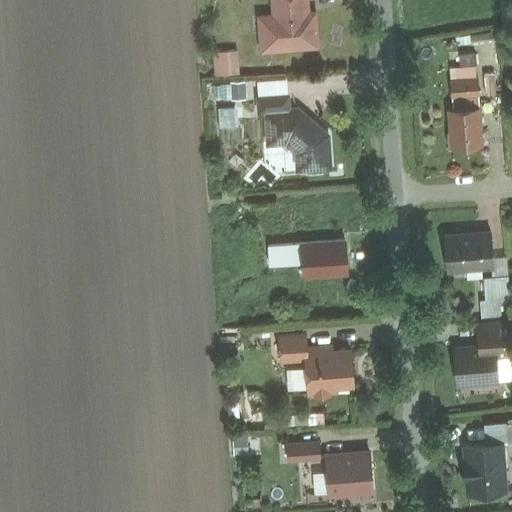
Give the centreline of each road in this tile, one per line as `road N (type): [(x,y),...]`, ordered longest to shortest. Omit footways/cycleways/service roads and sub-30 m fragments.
road 1 (residential): [(425,511),(402,199)]
road 2 (residential): [(402,199),(388,0)]
